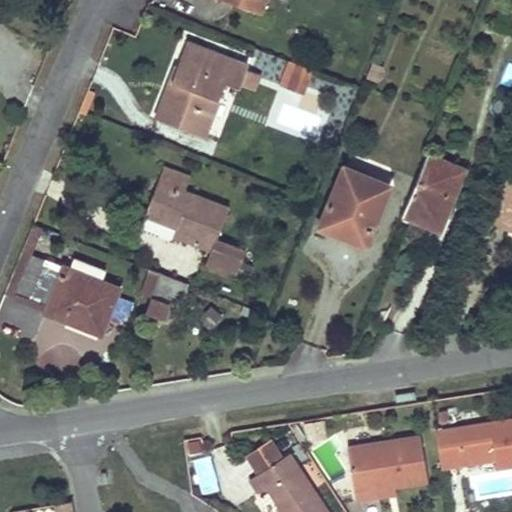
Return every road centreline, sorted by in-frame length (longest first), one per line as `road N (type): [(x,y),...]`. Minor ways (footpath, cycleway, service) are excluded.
road 1 (residential): [(511,354),(76,422)]
road 2 (residential): [(0,237),(92,0)]
